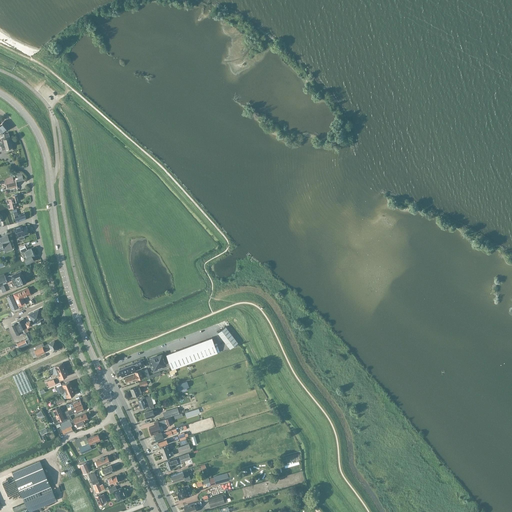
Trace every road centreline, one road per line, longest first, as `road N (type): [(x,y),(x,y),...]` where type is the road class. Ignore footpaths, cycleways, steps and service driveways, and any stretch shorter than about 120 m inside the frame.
road 1 (tertiary): [(110,393),(64,276),(49,179)]
road 2 (residential): [(34,220),(66,325),(102,397)]
road 3 (residential): [(175,511),(117,390)]
road 4 (tertiary): [(165,511),(110,393)]
road 5 (residential): [(102,397),(156,511)]
